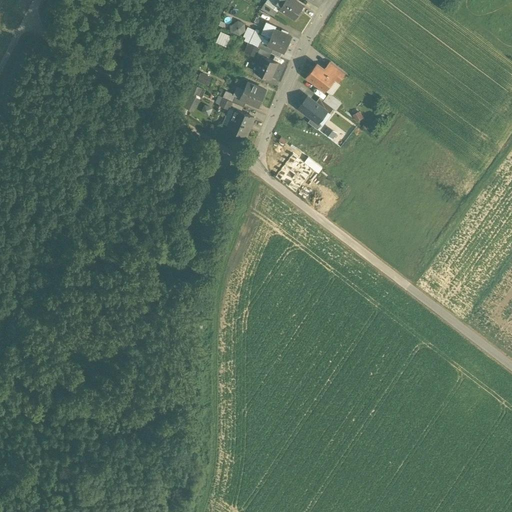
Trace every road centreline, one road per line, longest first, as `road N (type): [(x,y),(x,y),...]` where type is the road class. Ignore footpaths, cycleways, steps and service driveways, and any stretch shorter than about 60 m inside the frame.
road 1 (unclassified): [(511,367),(253,167)]
road 2 (track): [(234,156),(29,33)]
road 3 (residential): [(253,167),(303,48),(333,0)]
road 4 (track): [(414,292),(511,156)]
